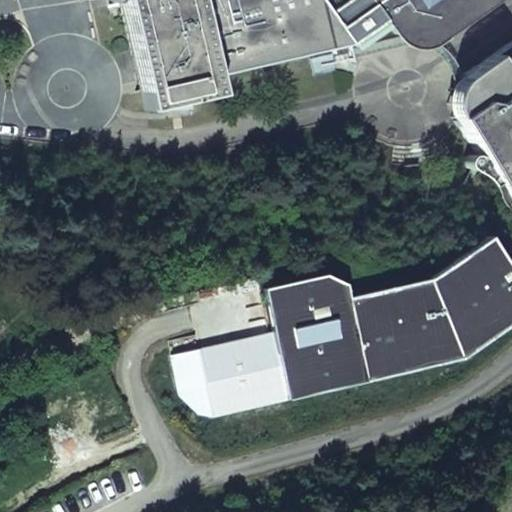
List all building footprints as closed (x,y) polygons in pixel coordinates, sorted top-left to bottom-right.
[(118,0),(119,1),(145,110),(170,104),(172,110),(192,108),(190,100),(217,94),(212,75),(194,0),(118,0)] [(349,44),(318,0),(194,0),(212,75),(215,74),(212,61),(267,49),(269,62),(330,48),(347,44),(349,44)] [(318,0),(349,44),(353,41),(354,42),(366,34),(366,33),(370,30),(371,31),(384,23),(383,22),(385,20),(370,0),(318,0)] [(370,0),(385,20),(390,27),(395,36),(405,44),(412,47),(421,48),(431,47),(441,42),(500,0),(370,0)] [(511,38),(469,70),(458,77),(452,86),(450,90),(448,101),(448,106),(449,112),(451,116),(458,127),(511,204),(511,38)] [(313,75),(333,70),(336,70),(334,61),(350,58),(347,44),(330,48),(331,52),(309,57),(313,75)] [(267,49),(212,61),(215,74),(269,62),(267,49)] [(465,160),(465,162),(465,163),(465,166),(467,168),(470,170),(473,170),(476,170),(479,166),(480,164),(480,160),(477,157),(475,155),(471,155),(468,157),(465,160)] [(340,288),(319,278),(258,293),(269,336),(169,360),(179,401),(198,419),(206,421),(210,420),(210,422),(460,363),(511,326),(511,273),(507,265),(505,267),(485,240),(424,283),(424,282),(344,301),(340,288)]
